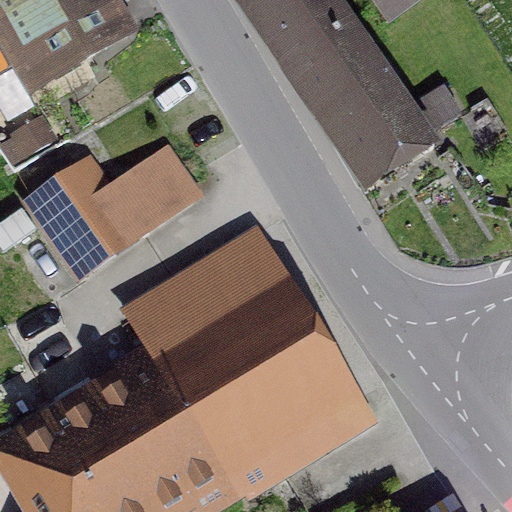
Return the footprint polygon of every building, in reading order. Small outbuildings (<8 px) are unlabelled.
[(0,12),(0,152),(14,174),(68,141),(37,87),(127,35),(107,0),(0,0),(5,9),(0,12)] [(408,111),(333,0),(253,0),(331,114),(320,123),(364,182),(460,117),(444,89),(408,111)] [(371,0),(388,23),(419,0),(371,0)] [(86,164),(32,201),(85,278),(198,198),(166,154),(105,191),(86,164)] [(159,511),(229,469),(245,495),(363,423),(250,238),(125,314),(159,370),(13,458),(47,511),(159,511)]
